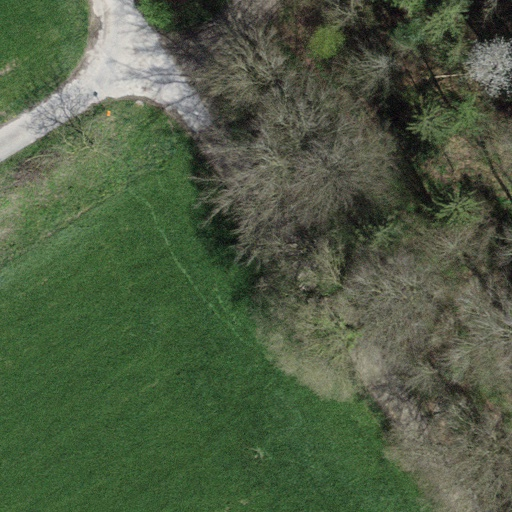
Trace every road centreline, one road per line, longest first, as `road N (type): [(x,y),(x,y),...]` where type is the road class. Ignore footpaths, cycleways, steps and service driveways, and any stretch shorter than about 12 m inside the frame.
road 1 (unclassified): [(144,52),(474,511)]
road 2 (unclassified): [(0,145),(144,52)]
